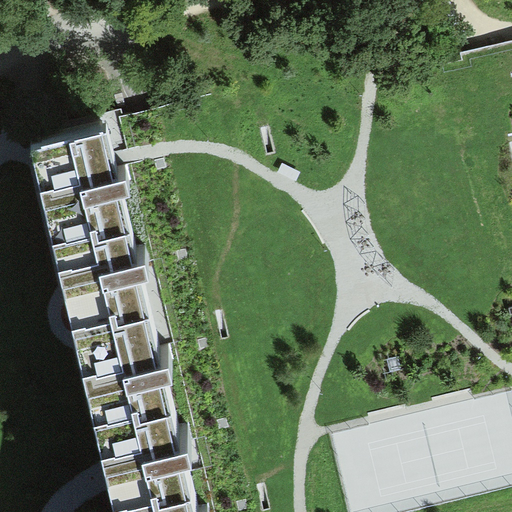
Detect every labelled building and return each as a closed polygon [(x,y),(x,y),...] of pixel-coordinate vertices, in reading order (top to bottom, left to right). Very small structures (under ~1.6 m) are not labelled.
[(511,40),(461,52),(481,140),(511,133),(511,40)] [(114,158),(104,120),(56,131),(32,137),(57,235),(79,230),(128,218),(114,158)] [(148,298),(128,218),(79,230),(57,235),(76,316),(98,310),(148,298)] [(171,391),(148,298),(98,310),(76,316),(99,408),(120,403),(171,391)] [(191,473),(171,391),(120,403),(99,408),(113,466),(119,490),(140,485),(191,473)] [(140,485),(119,490),(124,511),(200,511),(191,473),(140,485)]
